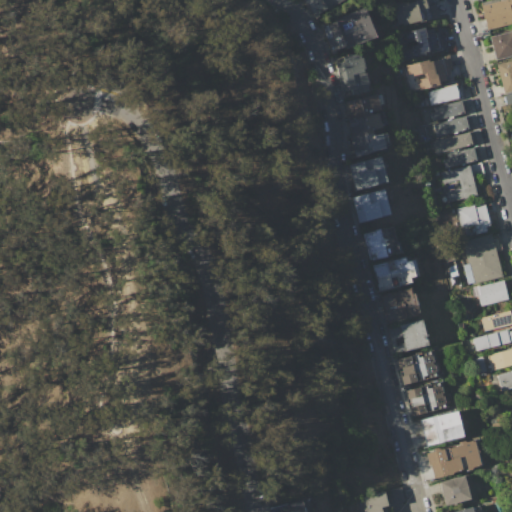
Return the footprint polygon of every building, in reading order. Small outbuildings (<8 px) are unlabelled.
[(341,0),(312,0),(306,4),(313,15),(324,8),(326,10),(341,0)] [(392,4),(408,0),(425,0),(427,8),(422,9),(425,19),(398,26),(392,4)] [(480,2),(489,0),(511,0),(511,10),(511,11),(511,16),(511,22),(486,29),(480,2)] [(363,7),(369,22),(325,39),(320,27),(333,22),(332,19),(363,7)] [(375,37),(369,22),(325,39),(330,51),(343,46),(344,49),(375,37)] [(445,50),(402,61),(400,51),(411,48),(411,46),(416,45),(415,40),(403,43),(401,34),(414,31),(414,30),(424,28),(425,30),(433,28),(434,33),(438,33),(439,38),(442,37),(445,50)] [(489,37),(511,30),(511,55),(495,60),(489,37)] [(342,57),(360,53),(361,59),(363,58),(365,68),(363,68),(364,73),(366,73),(368,84),(367,84),(368,90),(341,96),(334,64),(344,62),(342,57)] [(406,66),(428,61),(428,62),(433,61),(433,60),(444,57),(445,58),(450,57),(453,69),(448,70),(449,74),(444,75),(445,80),(438,82),(438,85),(420,89),(417,79),(426,77),(425,73),(409,77),(406,66)] [(496,64),(511,60),(511,89),(503,92),(496,64)] [(428,93),(456,86),(459,97),(431,105),(428,93)] [(511,103),(511,93),(503,96),(505,105),(511,103)] [(345,102),(376,95),(380,110),(370,112),(371,115),(349,120),(345,102)] [(434,108),(461,101),(464,112),(437,119),(434,108)] [(371,115),(349,120),(353,138),(375,133),(374,129),(382,127),(381,124),(385,123),(382,112),(371,115)] [(434,124),(465,116),(468,129),(437,137),(434,124)] [(353,138),(375,133),(376,135),(386,133),(388,143),(385,143),(386,148),(355,155),(351,138),(353,138)] [(431,142),(469,133),(472,145),(434,154),(431,142)] [(446,154),(473,147),(476,160),(445,168),(443,159),(447,158),(446,154)] [(348,164),(380,156),(386,182),(354,190),(348,164)] [(440,172),(481,162),(485,176),(473,179),(477,196),(448,203),(445,192),(461,188),(459,180),(443,184),(440,172)] [(350,197),(384,189),(390,213),(357,222),(350,197)] [(484,205),(489,224),(485,226),(486,231),(464,236),(457,209),(473,205),(474,208),(484,205)] [(362,233),(392,225),(399,252),(369,260),(362,233)] [(473,283),(463,240),(492,233),(502,277),(473,283)] [(372,265),(404,257),(405,261),(413,259),(417,275),(409,277),(411,282),(378,290),(372,265)] [(479,286),(503,280),(508,299),(480,306),(478,296),(481,295),(479,286)] [(380,296),(412,288),(418,314),(387,322),(380,296)] [(480,318),(510,311),(511,319),(511,324),(483,331),(480,318)] [(387,328),(421,319),(428,346),(394,354),(387,328)] [(473,338),(508,330),(508,332),(511,330),(511,342),(476,351),(473,338)] [(487,355),(511,348),(511,365),(491,371),(487,355)] [(395,359),(431,350),(438,376),(402,385),(400,376),(403,375),(401,367),(398,368),(395,359)] [(473,359),(482,356),(486,371),(477,374),(473,359)] [(497,375),(511,371),(511,388),(501,391),(497,375)] [(404,390),(440,381),(443,394),(410,402),(409,398),(406,399),(404,390)] [(410,415),(446,406),(443,394),(410,402),(411,406),(408,407),(410,415)] [(411,422),(456,411),(463,438),(418,449),(411,422)] [(442,450),(458,446),(458,443),(463,442),(463,444),(473,441),(479,467),(464,470),(464,469),(460,470),(457,457),(445,460),(442,450)] [(426,453),(434,451),(434,449),(439,448),(440,450),(442,450),(445,460),(457,457),(460,470),(452,472),(452,473),(433,477),(430,465),(428,465),(426,453)] [(439,482),(465,476),(471,499),(445,505),(439,482)] [(387,490),(401,487),(404,500),(390,503),(387,490)] [(386,511),(362,511),(362,510),(368,509),(365,495),(382,492),(386,511)] [(286,504),(306,499),(307,506),(304,507),(288,511),(286,504)]
